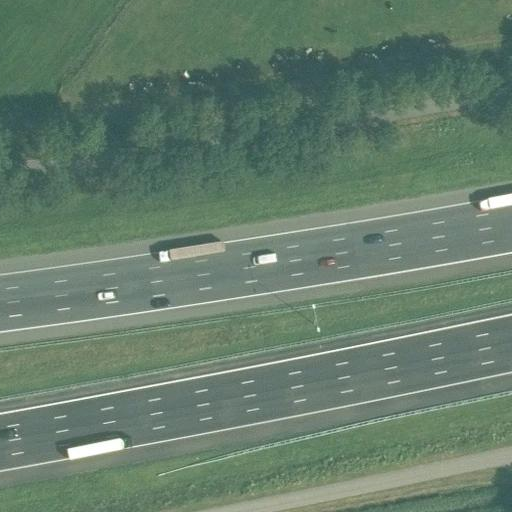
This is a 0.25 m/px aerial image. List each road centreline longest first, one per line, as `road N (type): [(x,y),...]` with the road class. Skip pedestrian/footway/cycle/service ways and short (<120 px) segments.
road 1 (motorway): [(0,443),(511,348)]
road 2 (motorway): [(511,225),(0,303)]
road 3 (unclassified): [(0,172),(511,96)]
road 4 (unclassified): [(511,457),(239,511)]
